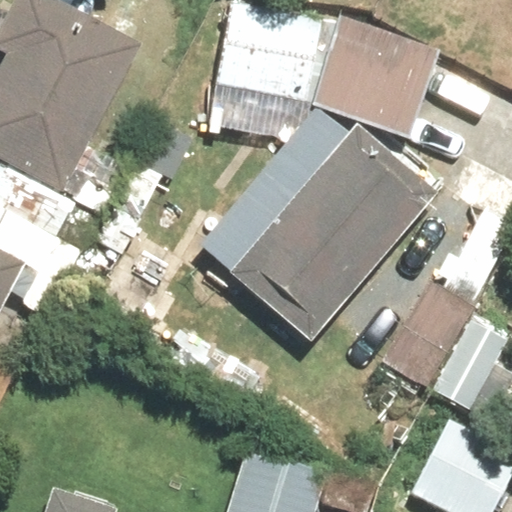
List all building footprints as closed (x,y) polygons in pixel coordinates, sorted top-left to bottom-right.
[(0,174),(56,202),(132,51),(30,0),(8,0),(0,17),(0,174)] [(123,0),(107,32),(141,50),(167,0),(123,0)] [(326,18),(232,5),(214,130),(296,142),(302,104),(313,106),(326,18)] [(452,54),(349,19),(320,106),(423,141),(452,54)] [(207,143),(162,122),(100,251),(127,264),(163,189),(181,197),(207,143)] [(301,353),(427,201),(344,134),(219,287),(301,353)] [(511,264),(511,227),(484,214),(449,285),(492,306),(511,264)] [(0,300),(15,272),(0,264),(0,300)] [(479,313),(434,285),(384,364),(429,392),(479,313)] [(502,511),(511,495),(511,451),(459,422),(415,500),(437,511),(502,511)] [(379,511),(384,497),(253,451),(232,511),(324,511),(326,511),(379,511)] [(94,511),(43,494),(37,511),(94,511)]
